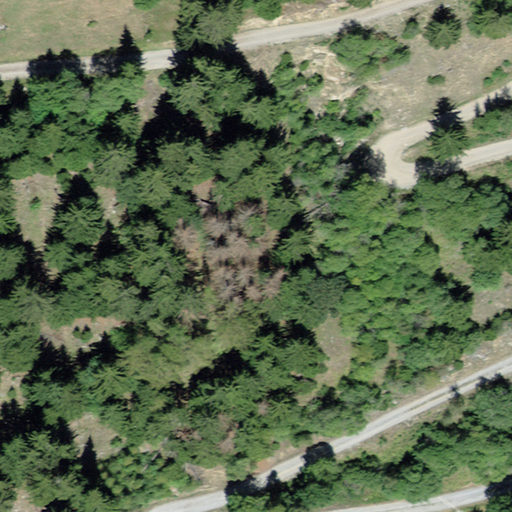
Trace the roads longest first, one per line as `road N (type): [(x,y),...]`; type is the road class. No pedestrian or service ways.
road 1 (track): [(410,0),(327,25),(0,70)]
road 2 (track): [(157,511),(219,500),(511,356)]
road 3 (track): [(511,159),(384,193),(375,170),(385,153),(511,108)]
road 4 (track): [(511,483),(374,511)]
